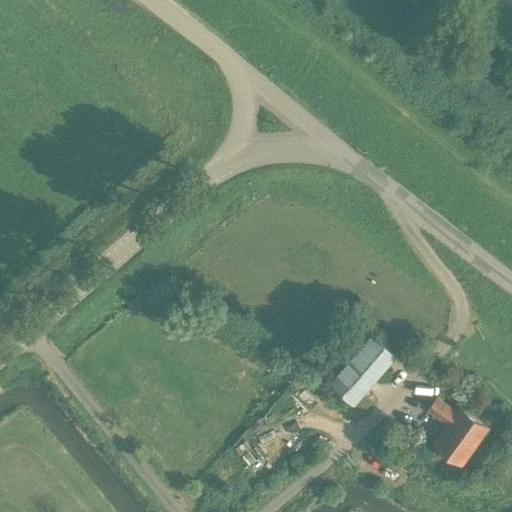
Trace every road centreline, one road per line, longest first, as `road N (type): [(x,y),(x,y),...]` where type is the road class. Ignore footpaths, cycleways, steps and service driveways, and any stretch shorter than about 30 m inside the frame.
road 1 (tertiary): [(0,356),(225,163)]
road 2 (tertiary): [(511,285),(333,151)]
road 3 (unclassified): [(226,53),(333,151)]
